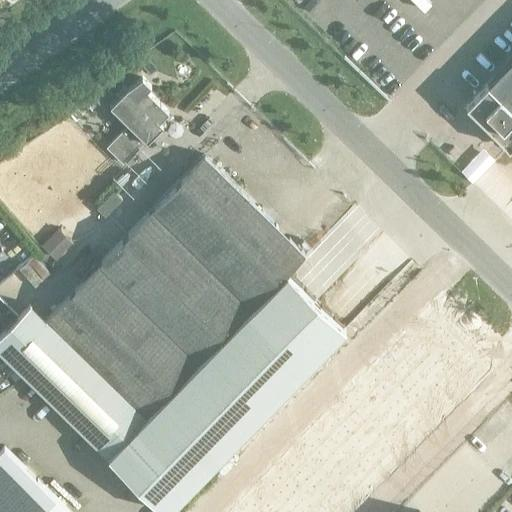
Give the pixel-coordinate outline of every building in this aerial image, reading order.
[(511,56),(465,105),(508,147),(511,143),(511,56)] [(147,90),(151,85),(142,77),(126,89),(109,105),(128,124),(106,146),(123,163),(154,131),(151,128),(168,111),(147,90)] [(0,334),(0,350),(3,354),(165,511),(166,511),(345,329),(286,271),(305,253),(204,154),(44,318),(29,304),(0,334)] [(113,189),(95,208),(105,216),(122,198),(113,189)] [(58,228),(41,246),(57,260),(73,242),(58,228)] [(434,311),(414,330),(442,358),(462,338),(434,311)] [(414,330),(395,350),(423,377),(442,358),(414,330)] [(462,338),(442,358),(470,385),(489,365),(462,338)] [(395,350),(376,370),(404,397),(423,377),(395,350)] [(442,358),(423,377),(451,405),(470,385),(442,358)] [(376,370),(357,390),(384,417),(404,397),(376,370)] [(423,377),(404,397),(432,425),(451,405),(423,377)] [(357,390),(338,410),(365,436),(384,417),(357,390)] [(404,397),(384,417),(413,444),(432,425),(404,397)] [(338,410),(319,429),(346,456),(365,436),(338,410)] [(384,417),(365,436),(394,464),(413,444),(384,417)] [(319,429),(299,449),(327,476),(346,456),(319,429)] [(365,436),(346,456),(374,484),(394,464),(365,436)] [(0,511),(72,511),(4,445),(0,449),(0,511)] [(299,449),(280,469),(307,495),(327,476),(299,449)] [(346,456),(327,476),(355,504),(374,484),(346,456)] [(280,469),(261,489),(284,511),(291,511),(307,495),(280,469)] [(327,476),(307,495),(324,511),(347,511),(355,504),(327,476)] [(284,511),(261,489),(242,508),(245,511),(284,511)] [(324,511),(307,495),(291,511),(324,511)]
